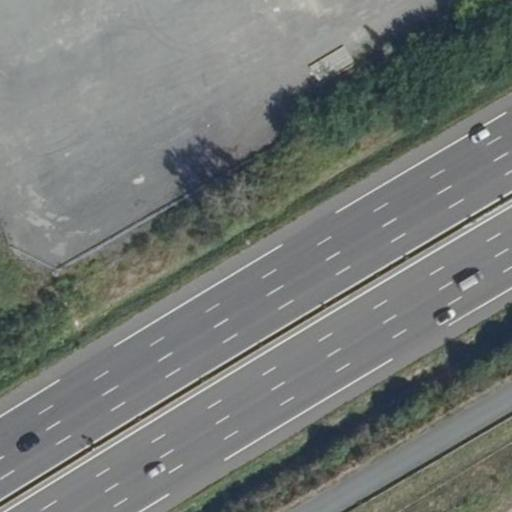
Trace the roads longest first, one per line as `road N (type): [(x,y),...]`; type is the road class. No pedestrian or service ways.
road 1 (motorway): [(511,149),(0,461)]
road 2 (motorway): [(79,511),(511,249)]
